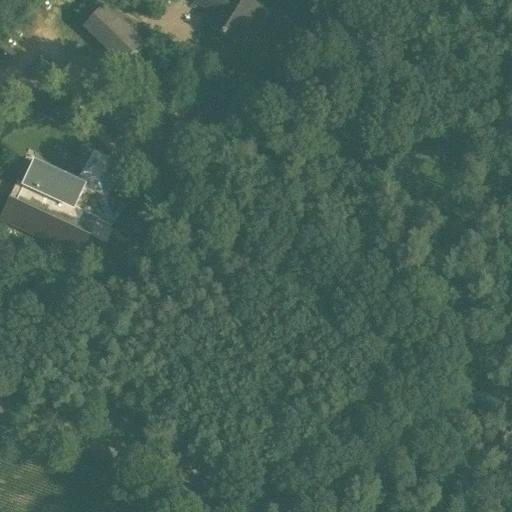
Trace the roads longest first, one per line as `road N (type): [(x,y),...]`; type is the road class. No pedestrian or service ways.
road 1 (unknown): [(494,303),(167,210),(160,219),(159,314),(97,445)]
road 2 (track): [(281,506),(511,408)]
road 3 (unclassified): [(0,409),(191,479)]
